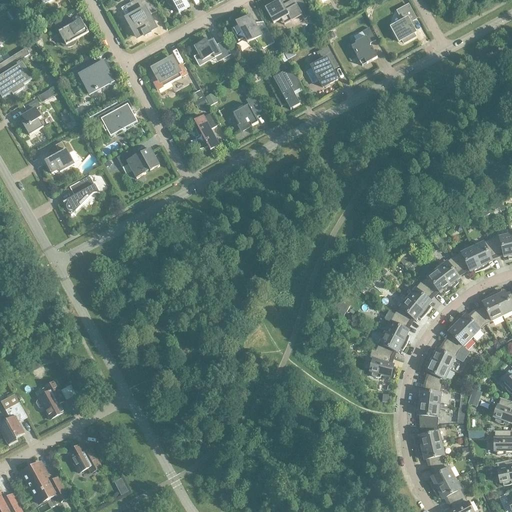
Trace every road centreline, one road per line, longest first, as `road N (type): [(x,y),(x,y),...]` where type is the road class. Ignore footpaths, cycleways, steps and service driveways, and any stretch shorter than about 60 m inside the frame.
road 1 (tertiary): [(194,192),(447,53)]
road 2 (residential): [(511,277),(450,309),(416,360),(401,418),(431,511)]
road 3 (unclassified): [(131,404),(55,266)]
road 4 (tertiary): [(55,266),(194,192)]
road 5 (residential): [(0,473),(131,404)]
road 6 (residential): [(194,192),(127,64)]
road 7 (residential): [(127,64),(245,0)]
road 8 (residential): [(131,404),(192,511)]
